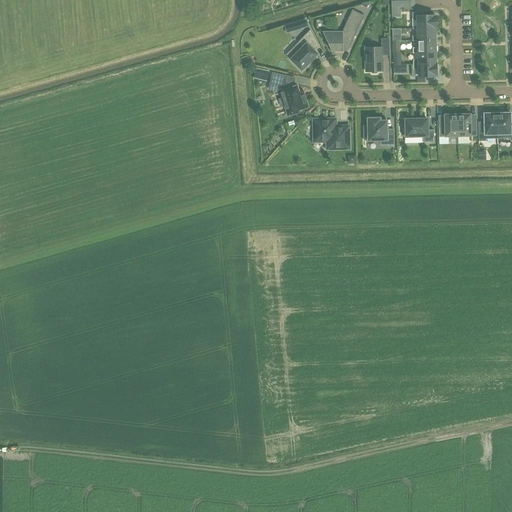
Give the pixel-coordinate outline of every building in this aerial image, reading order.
[(331,50),(343,50),(343,48),(347,48),(347,47),(349,47),(356,34),(364,15),(352,10),(343,31),(337,31),(323,31),(331,47),(331,50)] [(417,28),(417,29),(435,29),(436,28),(436,16),(424,17),(424,12),(413,12),(413,28),(417,28)] [(310,26),(308,20),(296,24),(298,30),(310,26)] [(489,20),(482,28),(491,36),(498,28),(489,20)] [(287,54),(302,69),(318,53),(314,48),(319,44),(311,29),(287,54)] [(418,41),(435,41),(435,29),(417,29),(418,37),(413,37),(413,41),(418,41)] [(371,70),(373,72),(377,72),(379,70),(383,70),(383,55),(390,55),(390,38),(381,39),(381,46),(366,47),(366,71),(371,70)] [(413,53),(418,53),(436,52),(435,41),(418,41),(418,49),(413,49),(413,53)] [(414,65),(436,64),(436,52),(418,53),(418,61),(414,61),(414,65)] [(418,69),(419,77),(436,76),(436,64),(414,65),(414,69),(418,69)] [(277,88),(285,112),(288,111),(289,113),(298,110),(297,108),(307,105),(304,96),(301,97),(297,84),(293,86),(292,83),(286,85),(285,82),(287,74),(273,71),(270,84),(277,88)] [(479,73),(467,75),(469,81),(480,80),(479,73)] [(479,127),(479,141),(486,141),(486,139),(498,139),(498,111),(490,111),(490,114),(484,114),(485,127),(479,127)] [(498,111),(498,139),(511,138),(511,140),(511,126),(511,113),(505,114),(505,111),(498,111)] [(457,115),(458,137),(477,137),(477,120),(471,121),(471,114),(457,115)] [(439,121),(439,137),(458,137),(457,115),(444,115),(445,121),(439,121)] [(326,142),(327,150),(350,150),(349,126),(336,126),(336,118),(314,119),(314,143),(326,142)] [(381,141),(381,145),(395,145),(394,129),(388,129),(388,120),(381,121),(381,118),(369,118),(369,126),(365,126),(365,141),(368,141),(381,141)] [(423,137),(423,143),(434,142),(434,130),(428,130),(428,119),(420,120),(420,119),(419,119),(419,120),(414,121),(414,119),(414,120),(406,120),(406,126),(403,126),(403,137),(423,137)]
